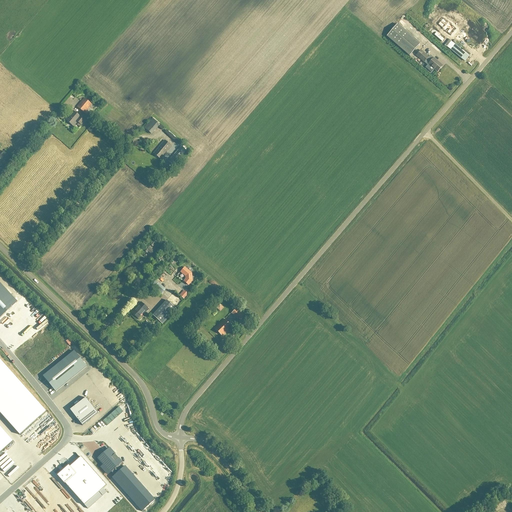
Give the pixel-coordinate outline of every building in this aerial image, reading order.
[(444,18),(438,25),(443,29),(442,29),(446,32),(451,36),(457,30),(452,26),(452,25),(448,22),(444,18)] [(387,37),(409,56),(420,44),(397,24),(387,37)] [(424,62),(429,57),(421,50),(416,56),(424,62)] [(427,65),(425,67),(431,73),(434,69),(437,72),(442,66),(433,58),(428,64),(427,65)] [(92,105),(84,98),(77,107),(84,114),(85,112),(89,108),(92,105)] [(73,127),(77,122),(81,125),(86,119),(80,115),(79,116),(73,111),(66,120),(73,127)] [(144,128),(151,135),(159,125),(152,118),(144,128)] [(160,160),(171,147),(164,141),(159,147),(160,147),(153,154),(160,160)] [(179,150),(172,158),(177,161),(183,154),(179,150)] [(0,170),(11,159),(4,152),(0,155),(0,170)] [(184,268),(181,272),(186,276),(186,279),(184,281),(188,285),(191,282),(190,274),(184,268)] [(0,283),(0,318),(17,302),(0,283)] [(167,301),(153,316),(162,324),(176,309),(167,301)] [(142,318),(141,317),(140,316),(143,313),(144,315),(149,310),(141,302),(137,306),(138,307),(132,314),(138,319),(139,320),(140,320),(141,320),(142,319),(142,318)] [(217,308),(221,312),(225,308),(221,304),(217,308)] [(245,316),(237,308),(232,313),(240,321),(245,316)] [(222,336),(232,327),(224,319),(214,329),(222,336)] [(43,376),(55,392),(86,367),(74,351),(43,376)] [(0,360),(0,413),(20,435),(46,412),(0,360)] [(98,414),(86,398),(70,410),(78,421),(78,420),(82,426),(90,420),(98,414)] [(0,452),(13,441),(0,427),(0,452)] [(111,451),(100,461),(103,465),(110,473),(111,472),(115,476),(120,471),(123,469),(119,465),(122,463),(111,451)] [(69,465),(57,476),(65,484),(84,506),(107,486),(81,457),(70,467),(69,465)] [(114,477),(112,478),(142,511),(155,500),(125,467),(120,471),(114,477)] [(307,502),(297,510),(298,511),(308,511),(313,509),(307,502)] [(507,502),(496,510),(497,511),(498,511),(509,505),(507,502)]
